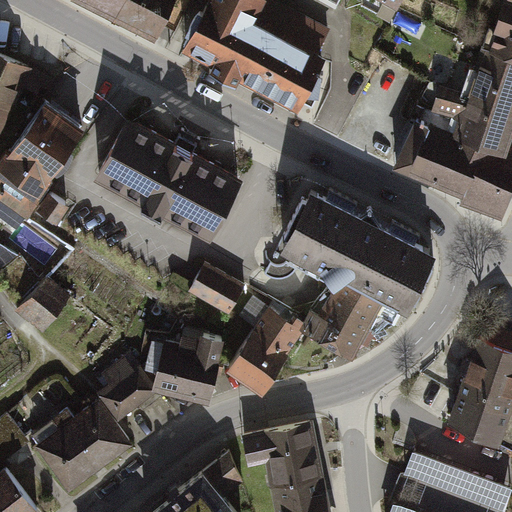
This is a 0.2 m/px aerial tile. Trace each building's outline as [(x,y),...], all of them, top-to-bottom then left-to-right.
[(76,0),(154,36),(170,0),(76,0)] [(326,31),(265,0),(209,0),(186,51),(294,103),(326,31)] [(511,0),(506,0),(491,50),(511,56),(511,0)] [(511,114),(511,60),(480,47),(461,95),(429,83),(396,167),(503,208),(511,184),(511,161),(496,155),(511,114)] [(0,143),(34,71),(0,54),(0,143)] [(49,94),(56,76),(37,69),(30,86),(49,94)] [(93,124),(43,93),(0,161),(0,213),(15,223),(27,204),(61,226),(75,204),(52,189),(93,124)] [(183,146),(131,119),(101,175),(213,233),(242,177),(183,146)] [(426,243),(308,189),(281,249),(399,303),(426,243)] [(248,287),(209,266),(195,291),(234,312),(248,287)] [(44,275),(20,304),(43,323),(67,294),(51,281),(44,275)] [(382,304),(338,280),(309,333),(353,357),(382,304)] [(267,309),(230,364),(264,387),(301,331),(267,309)] [(178,348),(160,344),(152,381),(216,395),(228,338),(183,328),(178,348)] [(511,395),(511,348),(471,335),(443,422),(498,440),(511,395)] [(138,362),(104,383),(123,412),(156,391),(138,362)] [(96,401),(39,445),(70,486),(127,442),(96,401)] [(14,419),(0,427),(0,463),(30,444),(14,419)] [(308,424),(248,435),(253,463),(271,459),(279,496),(321,488),(308,424)] [(507,511),(511,498),(511,484),(413,445),(389,511),(507,511)] [(228,454),(210,468),(226,489),(244,475),(228,454)] [(8,470),(0,474),(0,511),(36,511),(37,511),(8,470)] [(237,511),(207,472),(160,508),(163,511),(237,511)] [(325,511),(321,488),(279,496),(282,511),(325,511)]
